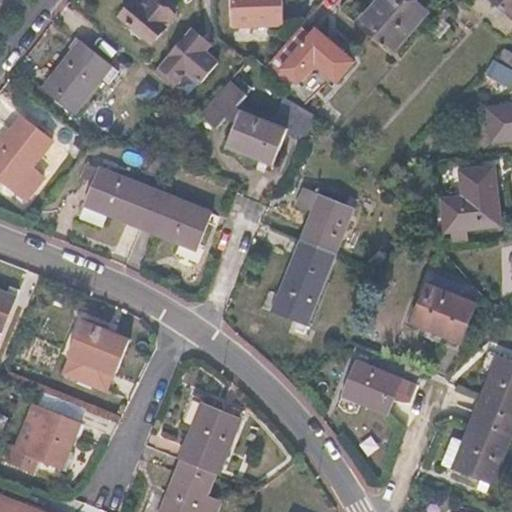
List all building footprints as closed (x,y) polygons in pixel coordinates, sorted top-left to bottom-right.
[(132,1),(120,15),(153,43),(175,15),(156,0),(142,0),(138,6),(132,1)] [(229,0),(232,26),(284,23),(282,0),(229,0)] [(421,9),(410,0),(374,0),(357,22),(389,49),(421,9)] [(511,14),(511,0),(492,0),(511,16),(511,14)] [(310,31),(301,23),(274,55),(265,66),(290,79),(297,71),(301,75),(313,61),(319,61),(337,76),(353,57),(314,25),(310,31)] [(214,43),(192,25),(157,67),(175,81),(181,74),(195,85),(216,60),(206,53),(214,43)] [(70,53),(73,55),(44,91),(71,112),(109,64),(80,40),(70,53)] [(262,45),(253,56),(265,66),(274,55),(262,45)] [(511,53),(502,48),(496,61),(511,69),(511,53)] [(490,58),(479,70),(511,87),(511,69),(496,61),(490,58)] [(230,79),(220,71),(193,104),(204,113),(230,79)] [(231,78),(230,79),(204,113),(219,126),(227,116),(236,121),(240,111),(235,106),(247,91),(231,78)] [(316,115),(289,86),(273,125),(286,129),(285,131),(306,138),(316,115)] [(487,107),(482,107),(486,142),(491,142),(490,139),(511,136),(511,106),(487,109),(487,107)] [(240,111),(236,121),(226,145),(272,164),(285,131),(286,129),(273,125),(240,111)] [(0,180),(22,198),(42,174),(30,164),(49,141),(22,120),(0,147),(0,180)] [(463,194),(441,197),(445,231),(502,225),(502,221),(500,222),(493,169),(495,169),(495,165),(458,170),(458,173),(461,173),(463,194)] [(110,174),(98,169),(84,204),(109,214),(141,227),(181,243),(198,250),(211,215),(198,210),(197,213),(153,195),(109,177),(110,174)] [(309,211),(313,212),(302,240),(278,298),(272,313),(309,327),(313,316),(310,315),(327,270),(331,272),(338,254),(335,253),(348,219),(351,220),(355,209),(316,194),(315,196),(309,211)] [(464,280),(437,270),(431,286),(459,295),(464,280)] [(19,291),(7,286),(5,292),(17,297),(19,291)] [(459,295),(431,286),(417,322),(430,326),(428,330),(444,335),(445,332),(463,338),(476,301),(459,295)] [(0,339),(17,297),(5,292),(4,295),(0,293),(0,339)] [(131,339),(83,321),(69,358),(116,376),(131,339)] [(511,359),(502,355),(494,376),(478,414),(462,451),(454,470),(491,485),(495,474),(492,473),(511,427),(511,425),(511,359)] [(369,366),(355,360),(341,397),(388,415),(401,381),(368,368),(369,366)] [(176,483),(172,482),(159,511),(216,511),(220,503),(206,497),(215,475),(234,430),(238,432),(243,420),(208,405),(185,462),(176,483)] [(80,424),(33,406),(16,447),(12,446),(5,461),(33,472),(38,461),(61,470),(80,424)] [(29,511),(0,500),(0,511),(39,511),(38,511),(29,511)]
